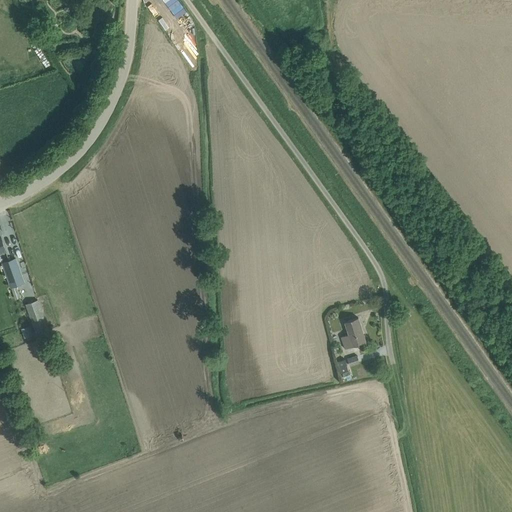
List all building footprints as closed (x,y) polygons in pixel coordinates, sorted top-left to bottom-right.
[(11,287),(15,299),(21,296),(17,285),(25,282),(16,258),(3,262),(11,287)] [(39,300),(26,304),(37,333),(49,328),(39,300)] [(342,336),(345,348),(357,344),(367,341),(359,317),(345,322),(349,334),(342,336)] [(29,324),(21,327),(25,336),(33,333),(29,324)] [(348,358),(350,365),(360,362),(357,353),(347,356),(348,358)] [(345,357),(338,359),(342,372),(349,370),(345,357)]
